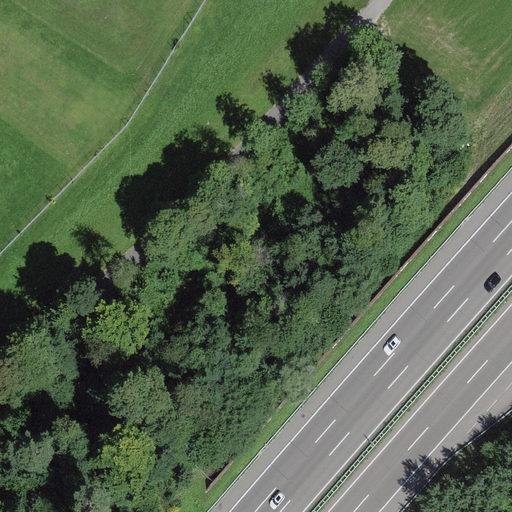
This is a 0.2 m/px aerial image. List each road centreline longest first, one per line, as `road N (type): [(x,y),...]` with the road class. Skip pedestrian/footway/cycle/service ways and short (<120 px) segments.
road 1 (motorway): [(511,236),(268,511)]
road 2 (motorway): [(356,511),(511,335)]
